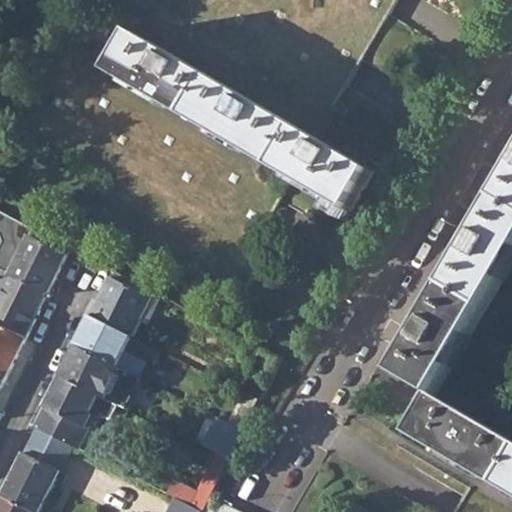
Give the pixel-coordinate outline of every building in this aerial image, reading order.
[(110,75),(291,178),(352,212),(375,171),(312,136),(304,131),(298,128),(248,99),(243,97),(238,94),(184,63),(177,58),(169,54),(134,34),(120,57),(117,62),(114,68),(110,75)] [(511,174),(498,199),(486,219),(480,230),(406,354),(403,361),(396,371),(433,393),(436,396),(511,267),(511,174)] [(50,294),(68,255),(31,237),(35,230),(0,212),(0,232),(2,234),(5,241),(0,252),(0,269),(5,272),(50,294)] [(72,249),(35,230),(31,237),(68,255),(72,249)] [(50,294),(5,272),(0,281),(0,325),(27,339),(50,294)] [(94,318),(134,338),(153,299),(113,278),(94,318)] [(94,318),(79,347),(118,367),(120,368),(142,379),(146,381),(160,351),(134,338),(94,318)] [(0,325),(0,381),(5,384),(27,339),(0,325)] [(122,406),(127,409),(142,379),(120,368),(118,367),(79,347),(64,378),(122,406)] [(114,422),(122,406),(64,378),(38,430),(74,448),(82,452),(99,418),(92,415),(95,412),(114,422)] [(231,423),(246,431),(261,400),(246,393),(231,423)] [(511,439),(436,396),(433,393),(419,416),(410,430),(409,435),(455,460),(511,492),(511,439)] [(61,474),(74,448),(38,430),(25,456),(61,474)] [(193,507),(204,511),(212,498),(231,460),(219,454),(199,492),(176,481),(169,495),(193,507)] [(4,498),(31,511),(42,511),(61,474),(25,456),(4,498)] [(31,511),(4,498),(0,506),(0,511),(31,511)] [(241,511),(229,506),(212,498),(204,511),(241,511)]
